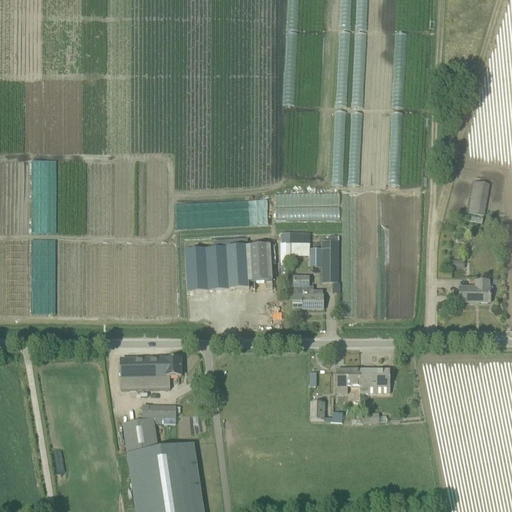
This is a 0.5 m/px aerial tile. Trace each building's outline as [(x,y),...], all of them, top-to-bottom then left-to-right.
[(32,234),(56,234),(56,162),(32,162),(32,234)] [(488,186),(474,183),(468,215),(483,218),(488,186)] [(276,205),(295,204),(295,195),(275,196),(276,205)] [(267,202),(177,205),(178,229),(208,228),(207,221),(210,221),(209,211),(219,211),(219,207),(229,207),(230,212),(236,212),(236,226),(268,225),(267,202)] [(275,220),(340,220),(340,208),(275,208),(275,220)] [(309,246),(309,236),(290,236),(290,246),(309,246)] [(54,285),(54,241),(32,241),(33,264),(43,264),(43,274),(51,274),(51,285),(54,285)] [(321,285),(338,285),(338,243),(321,243),(321,251),(309,251),(309,268),(321,268),(321,285)] [(206,251),(193,251),(185,252),(187,294),(208,293),(249,290),(249,284),(272,283),(270,246),(206,251)] [(322,312),(323,298),(323,292),(313,292),(313,288),(308,288),(308,279),(293,279),(293,312),(322,312)] [(475,289),(459,289),(459,304),(490,304),(490,289),(488,289),(488,283),(475,283),(475,289)] [(165,360),(121,362),(121,388),(169,389),(169,378),(181,378),(180,361),(165,361),(165,360)] [(336,395),(347,395),(347,389),(360,389),(360,372),(336,371),(336,395)] [(390,372),(360,372),(360,389),(360,395),(390,395),(390,372)] [(323,420),(323,415),(324,405),(310,404),(309,422),(323,423),(323,420)] [(176,408),(156,408),(158,426),(175,426),(176,408)] [(332,420),(324,420),(324,424),(342,425),(342,415),(333,415),(332,420)] [(378,415),(361,416),(362,426),(379,425),(378,415)] [(160,453),(156,423),(122,428),(133,511),(201,511),(192,448),(160,453)]
